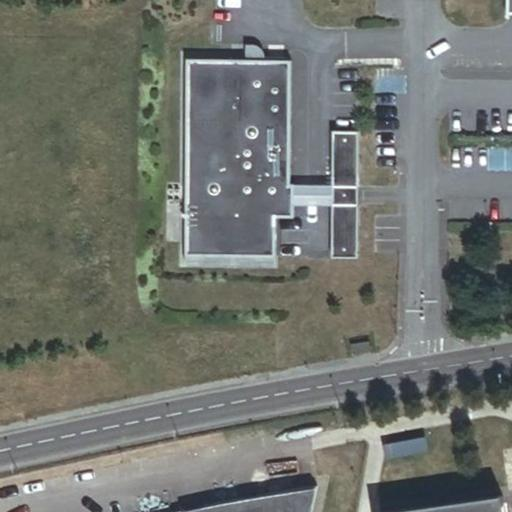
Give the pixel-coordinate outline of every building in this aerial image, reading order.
[(289,185),(291,64),(188,63),(187,256),(275,256),(275,217),(294,217),(294,185),(289,185)] [(359,168),(332,168),(332,255),(358,255),(359,168)] [(371,352),(369,341),(352,344),(354,355),(371,352)] [(308,511),(312,492),(296,493),(247,500),(197,509),(184,511),(308,511)] [(500,511),(499,501),(431,511),(500,511)]
